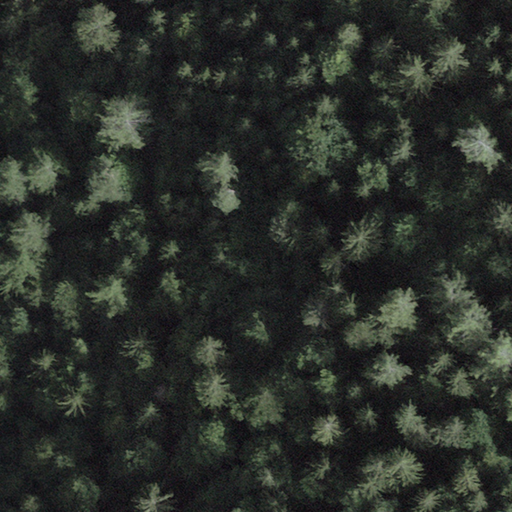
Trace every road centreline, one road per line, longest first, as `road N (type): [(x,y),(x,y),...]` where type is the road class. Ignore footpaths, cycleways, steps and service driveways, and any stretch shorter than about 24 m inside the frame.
road 1 (track): [(192,511),(151,156),(156,96),(173,43),(171,0)]
road 2 (track): [(312,0),(416,270),(511,432)]
